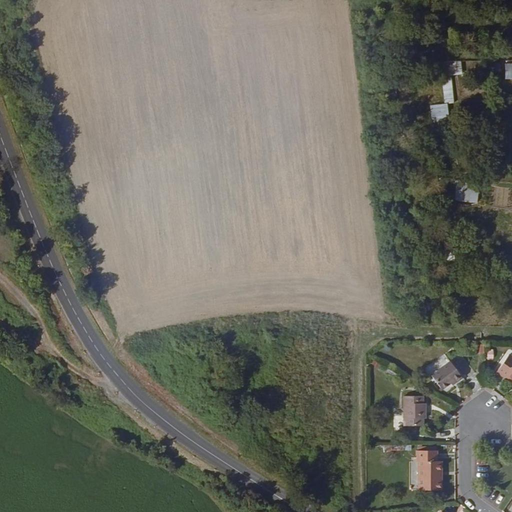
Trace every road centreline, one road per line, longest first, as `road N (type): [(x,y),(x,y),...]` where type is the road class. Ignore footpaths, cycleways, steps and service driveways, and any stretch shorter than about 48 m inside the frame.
road 1 (tertiary): [(0,121),(73,303),(107,360),(153,412),(303,511)]
road 2 (unknown): [(129,386),(111,393),(79,387),(0,340)]
